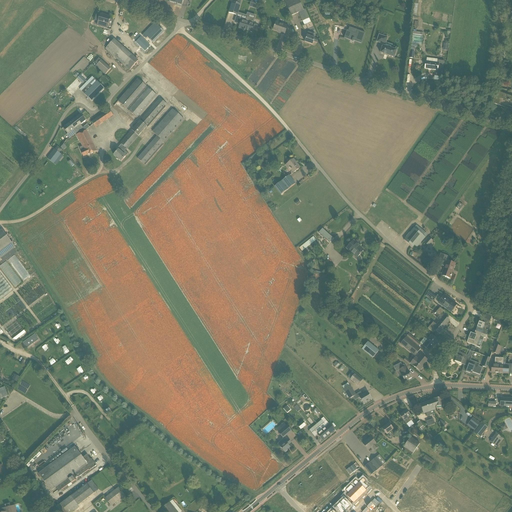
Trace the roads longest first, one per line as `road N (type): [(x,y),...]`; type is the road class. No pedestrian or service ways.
road 1 (unclassified): [(435,387),(438,362),(473,303),(374,230),(290,132)]
road 2 (unclassified): [(511,127),(187,23)]
road 3 (unclassified): [(0,210),(66,112),(77,104),(94,113),(187,23)]
road 4 (tertiary): [(277,486),(359,417),(435,387)]
road 5 (track): [(473,303),(487,272),(485,218),(511,148)]
road 6 (track): [(290,132),(255,90),(179,28)]
